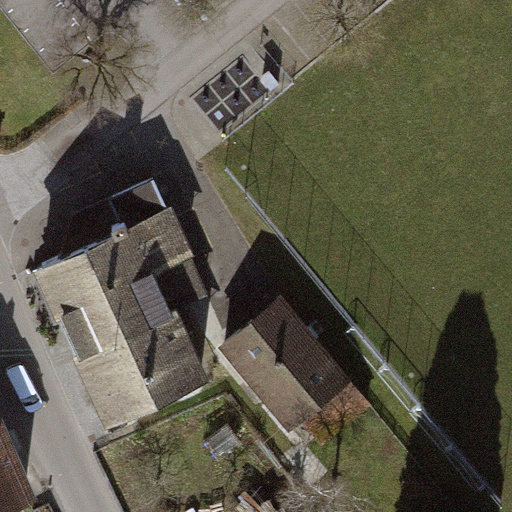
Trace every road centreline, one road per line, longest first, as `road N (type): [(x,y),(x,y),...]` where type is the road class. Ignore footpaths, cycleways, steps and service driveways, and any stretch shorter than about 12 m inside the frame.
road 1 (residential): [(0,216),(266,0)]
road 2 (tertiary): [(0,300),(97,511)]
